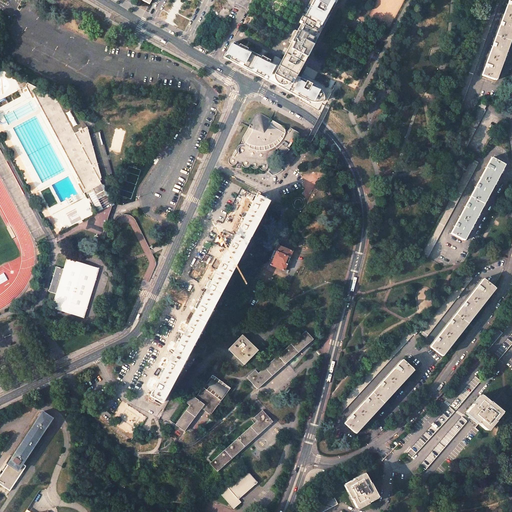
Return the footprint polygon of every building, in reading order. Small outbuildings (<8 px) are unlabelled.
[(215,0),(213,5),(222,9),(226,1),(224,0),(215,0)] [(326,15),(333,0),(310,0),(307,7),(309,8),(303,19),(301,18),(299,22),(301,24),(297,31),(295,30),(288,42),(290,43),(278,67),(297,77),(300,71),(317,39),(329,17),(326,15)] [(498,3),(491,0),(453,105),(460,108),(498,3)] [(511,30),(511,0),(509,0),(482,76),(494,80),(511,30)] [(232,45),(231,44),(224,58),(226,59),(251,72),(268,81),(278,87),(301,99),(300,100),(311,107),(318,111),(323,100),(324,99),(324,98),(324,97),(323,96),(322,93),(320,90),(319,89),(317,87),(297,77),(278,67),(269,62),(270,61),(262,57),(261,57),(247,50),(248,49),(240,45),(239,46),(234,43),(232,45)] [(40,89),(34,87),(32,91),(86,192),(93,189),(98,199),(107,194),(101,184),(100,181),(102,180),(101,178),(87,127),(75,134),(56,98),(39,90),(40,89)] [(485,109),(479,106),(459,145),(465,149),(486,110),(485,109)] [(273,154),(274,152),(277,149),(282,156),(285,154),(289,150),(288,148),(292,143),(299,133),(290,128),(289,130),(284,127),(284,128),(282,126),(262,115),(260,114),(259,114),(258,114),(257,115),(255,116),(250,125),(243,138),(242,139),(238,145),(237,147),(236,150),(232,157),(231,157),(230,157),(229,159),(228,160),(228,162),(229,163),(230,164),(231,165),(234,165),(236,164),(237,162),(242,163),(242,164),(242,165),(243,167),(244,167),(245,168),(246,168),(249,166),(250,165),(253,168),(254,169),(255,169),(256,169),(257,167),(259,167),(262,170),(263,171),(264,171),(264,170),(266,170),(267,169),(268,168),(268,167),(268,165),(273,162),(273,161),(272,157),(272,155),(273,154)] [(0,173),(36,242),(46,236),(0,148),(0,173)] [(503,164),(491,158),(451,234),(463,240),(503,165),(503,164)] [(478,163),(471,159),(420,254),(427,258),(478,163)] [(67,198),(65,198),(69,205),(76,201),(73,194),(70,195),(71,198),(68,199),(67,198)] [(264,200),(256,196),(150,396),(161,402),(268,202),(264,200)] [(284,271),(293,251),(277,245),(269,264),(284,271)] [(68,258),(64,269),(56,294),(52,308),(85,318),(101,268),(68,258)] [(64,269),(56,267),(48,292),(56,294),(64,269)] [(468,274),(466,273),(420,333),(426,337),(472,278),(468,274)] [(494,287),(483,279),(430,347),(441,355),(449,344),(494,287)] [(511,310),(502,322),(507,327),(511,321),(511,310)] [(281,324),(275,317),(264,324),(269,332),(281,324)] [(323,328),(317,321),(307,330),(312,337),(323,328)] [(497,328),(480,348),(485,353),(502,333),(497,328)] [(409,331),(407,329),(336,407),(340,411),(342,412),(413,334),(409,331)] [(313,339),(306,331),(258,373),(255,370),(247,377),(257,389),(313,339)] [(511,333),(491,358),(496,362),(511,344),(511,333)] [(242,335),(228,349),(244,365),(258,350),(242,335)] [(413,369),(403,360),(344,423),(354,433),(413,369)] [(230,388),(212,375),(195,398),(192,395),(186,403),(190,405),(175,425),(184,431),(201,409),(210,416),(230,388)] [(475,376),(451,405),(456,410),(480,381),(475,376)] [(473,404),(466,412),(478,422),(477,423),(478,424),(486,430),(493,421),(494,422),(501,413),(489,404),(490,403),(481,396),(474,404),(473,404)] [(449,407),(411,448),(416,453),(454,411),(449,407)] [(273,422),(262,410),(254,417),(257,421),(210,463),(217,472),(273,422)] [(23,464),(52,418),(42,412),(0,476),(0,484),(10,491),(26,466),(23,464)] [(462,416),(420,465),(425,470),(467,421),(462,416)] [(416,453),(411,448),(406,453),(408,455),(409,455),(412,458),(416,453)] [(257,482),(247,471),(228,488),(227,487),(220,493),(233,509),(241,502),(238,499),(257,482)] [(354,479),(345,484),(352,497),(351,498),(356,508),(367,502),(367,503),(377,498),(370,485),(370,484),(365,474),(355,479),(354,479)] [(265,506),(276,495),(270,489),(259,501),(265,506)] [(334,498),(307,511),(322,511),(338,504),(334,498)]
